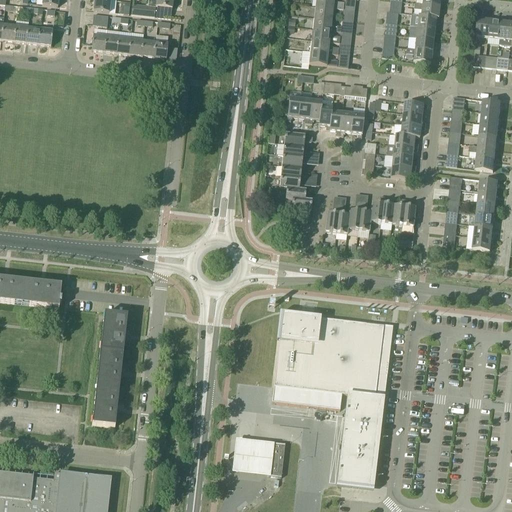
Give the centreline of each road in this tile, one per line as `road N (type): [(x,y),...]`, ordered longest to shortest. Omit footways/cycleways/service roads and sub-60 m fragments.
road 1 (residential): [(511,300),(301,275)]
road 2 (residential): [(138,463),(161,267)]
road 3 (primary): [(229,163),(249,0)]
road 4 (residential): [(439,87),(365,77),(372,0)]
road 5 (primary): [(191,511),(207,366)]
road 6 (residential): [(138,463),(0,448)]
road 7 (residential): [(170,203),(186,80)]
road 8 (residential): [(327,193),(333,143),(356,146),(354,190)]
